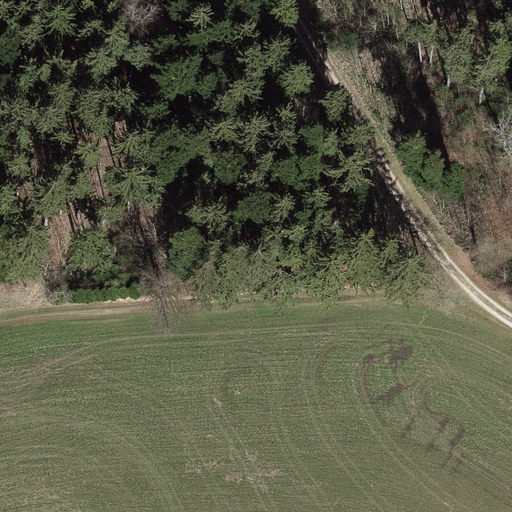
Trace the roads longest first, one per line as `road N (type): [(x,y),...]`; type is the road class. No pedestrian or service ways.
road 1 (track): [(499,315),(243,309),(0,326)]
road 2 (track): [(511,323),(452,275),(282,0)]
